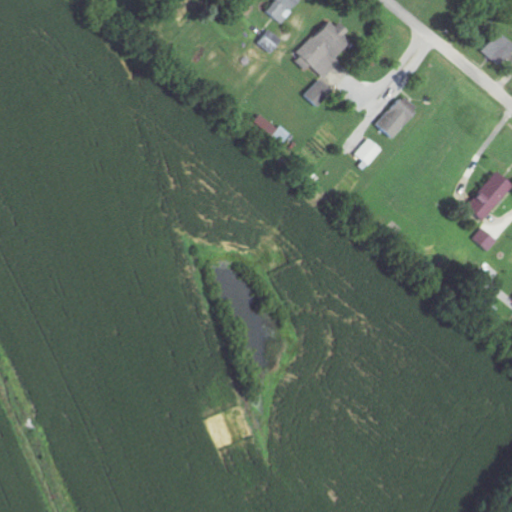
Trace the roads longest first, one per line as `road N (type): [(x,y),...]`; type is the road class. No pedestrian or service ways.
road 1 (residential): [(114,0),(511,336)]
road 2 (residential): [(511,105),(384,0)]
